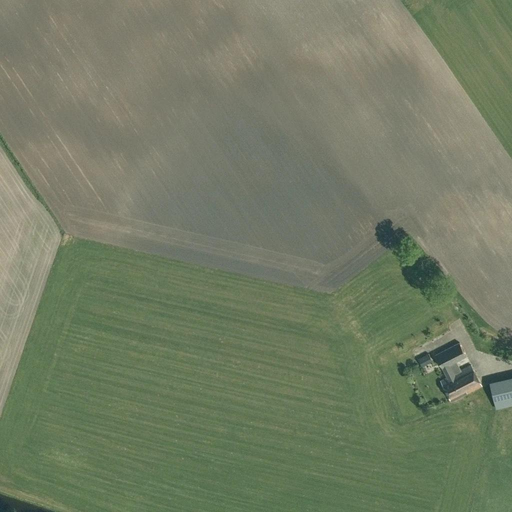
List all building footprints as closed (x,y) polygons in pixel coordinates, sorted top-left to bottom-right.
[(408,290),(363,320),(374,336),(419,306),(408,290)] [(421,301),(424,310),(430,307),(426,299),(421,301)] [(440,304),(405,326),(412,338),(424,330),(428,337),(451,323),(440,304)] [(440,380),(451,401),(481,385),(471,365),(461,370),(456,361),(466,356),(459,342),(435,355),(442,368),(447,377),(440,380)] [(482,350),(481,358),(510,361),(510,353),(482,350)] [(418,358),(422,367),(433,361),(429,353),(418,358)] [(511,378),(490,384),(496,408),(511,404),(511,378)]
